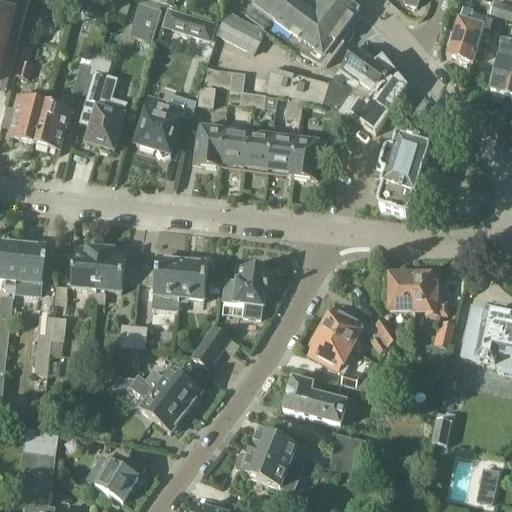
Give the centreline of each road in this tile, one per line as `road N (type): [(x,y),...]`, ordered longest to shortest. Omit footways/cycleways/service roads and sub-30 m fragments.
road 1 (residential): [(0,197),(330,240)]
road 2 (residential): [(154,511),(280,336),(330,240)]
road 3 (residential): [(511,242),(330,240)]
road 4 (residential): [(511,195),(416,51)]
